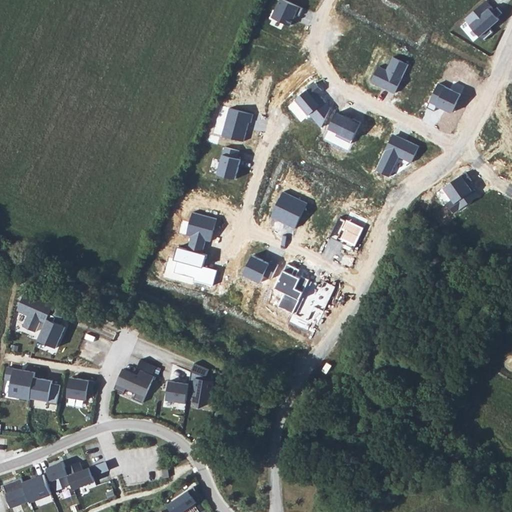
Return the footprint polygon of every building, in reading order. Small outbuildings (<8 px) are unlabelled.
[(300,16),(303,8),(285,0),(280,0),(273,17),(290,25),(295,14),(300,16)] [(494,9),(486,0),(465,19),(484,40),(493,32),(490,28),(499,20),(497,17),(502,13),(497,7),(494,9)] [(395,93),(409,64),(393,57),(387,70),(379,66),(371,82),(395,93)] [(265,80),(255,68),(250,75),(249,73),(243,81),(239,98),(256,103),(259,91),(262,88),(259,84),(265,80)] [(318,93),(322,90),(316,82),(295,100),(308,115),(310,114),(322,128),(331,107),(321,97),(319,99),(316,95),(318,93)] [(461,94),(438,83),(427,107),(435,111),(438,105),(452,113),(461,94)] [(251,122),(253,114),(230,108),(223,135),(244,141),(249,122),(251,122)] [(362,122),(354,118),(353,119),(352,121),(344,118),(344,116),(337,113),(329,128),(337,132),(335,136),(351,144),(362,122)] [(405,143),(407,140),(393,134),(392,136),(405,143)] [(419,146),(407,140),(405,143),(392,136),(376,170),(390,177),(399,157),(411,163),(419,146)] [(237,158),(239,150),(225,147),(218,174),(236,179),(241,159),(237,158)] [(469,182),(472,181),(466,172),(444,187),(453,199),(447,203),(455,213),(479,196),(474,189),(473,190),(468,184),(469,182)] [(296,228),(308,203),(283,192),(271,217),(296,228)] [(188,249),(202,253),(206,240),(211,241),(217,218),(193,212),(187,235),(192,236),(188,249)] [(364,227),(347,219),(346,220),(339,217),(330,236),(355,248),(364,227)] [(207,259),(207,254),(202,253),(188,249),(179,247),(175,259),(178,260),(174,272),(194,278),(193,280),(213,286),(217,270),(208,267),(204,266),(207,259)] [(272,279),(279,265),(271,261),(270,263),(253,255),(244,274),(261,282),(265,276),(272,279)] [(294,313),(310,280),(302,276),(301,278),(297,276),(298,274),(300,269),(287,263),(276,288),(286,293),(279,306),(294,313)] [(318,283),(310,280),(294,313),(308,320),(314,307),(324,311),(336,287),(324,281),(322,285),(321,287),(318,286),(317,285),(318,283)] [(54,305),(25,293),(18,310),(28,315),(23,326),(36,332),(41,320),(46,323),(54,305)] [(66,310),(54,305),(46,323),(38,339),(57,348),(66,327),(54,322),(56,317),(62,319),(66,310)] [(157,366),(141,359),(138,367),(153,374),(157,366)] [(192,371),(190,384),(194,385),(192,399),(196,403),(207,405),(211,402),(215,378),(206,377),(210,369),(196,363),(192,371)] [(35,377),(36,372),(8,367),(6,379),(13,380),(10,395),(31,398),(35,377)] [(124,369),(115,388),(125,393),(128,385),(138,390),(135,397),(144,401),(155,376),(141,370),(138,375),(124,369)] [(53,380),(35,377),(31,398),(49,401),(49,403),(58,404),(61,385),(53,383),(53,380)] [(95,381),(71,377),(68,396),(87,400),(88,392),(92,393),(95,381)] [(170,381),(167,399),(186,402),(190,383),(170,381)] [(56,490),(73,484),(66,467),(64,461),(47,467),(56,490)] [(80,462),(66,467),(73,484),(74,488),(95,481),(93,476),(110,470),(107,461),(83,470),(80,462)] [(45,474),(24,482),(31,500),(31,501),(52,493),(45,474)] [(12,507),(31,500),(24,482),(22,477),(4,484),(12,507)] [(201,498),(195,486),(168,504),(173,511),(182,511),(195,504),(194,503),(201,498)]
